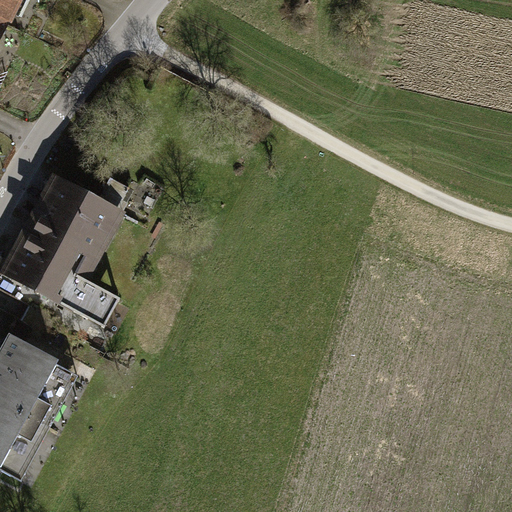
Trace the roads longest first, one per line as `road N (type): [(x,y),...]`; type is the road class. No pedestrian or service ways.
road 1 (track): [(511,224),(430,196),(129,27)]
road 2 (residential): [(0,204),(46,130),(152,0)]
